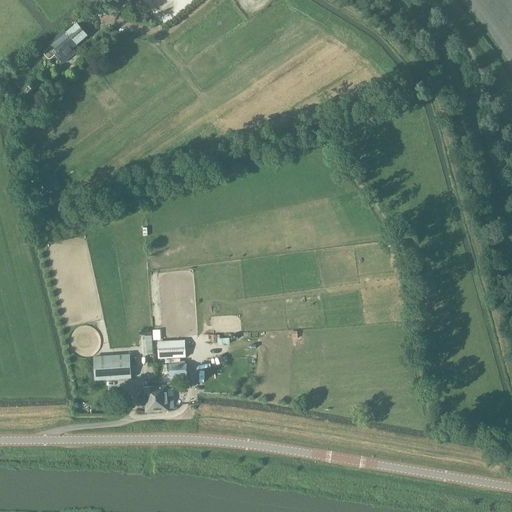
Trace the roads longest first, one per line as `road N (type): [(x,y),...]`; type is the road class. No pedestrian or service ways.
road 1 (secondary): [(511,488),(233,444),(0,442)]
road 2 (track): [(511,110),(473,35),(439,0)]
